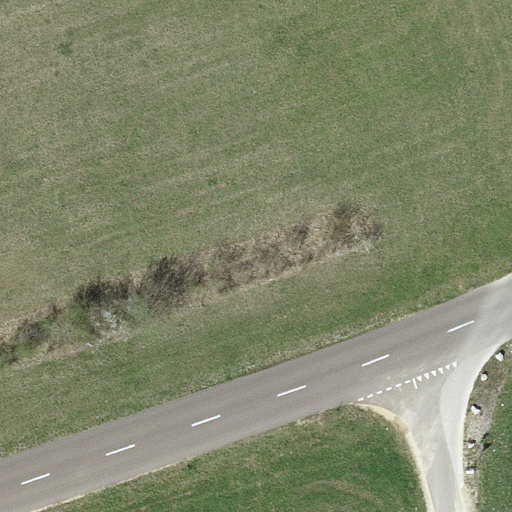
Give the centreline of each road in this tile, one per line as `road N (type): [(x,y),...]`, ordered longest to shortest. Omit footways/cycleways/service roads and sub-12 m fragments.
road 1 (unclassified): [(511,300),(407,348),(0,487)]
road 2 (motorway): [(0,143),(379,0)]
road 3 (track): [(407,348),(448,511)]
